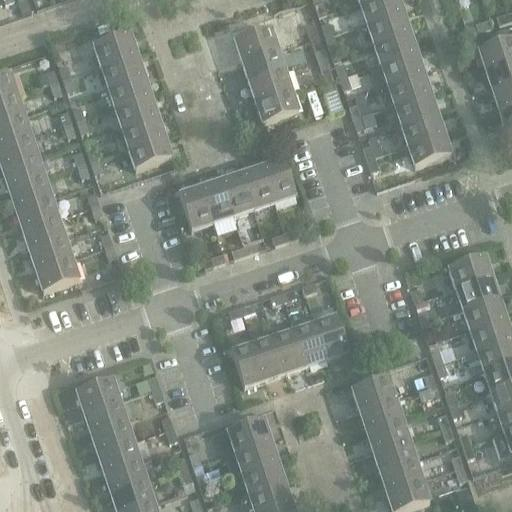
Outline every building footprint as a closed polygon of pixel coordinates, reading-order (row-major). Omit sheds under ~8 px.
[(356,0),(360,8),(385,0),(356,0)] [(396,0),(385,0),(360,8),(367,29),(402,17),(396,0)] [(318,22),(327,20),(322,7),(314,10),(318,22)] [(28,9),(20,12),(23,20),(31,17),(28,9)] [(402,17),(367,29),(374,49),(409,38),(402,17)] [(496,22),(499,31),(511,27),(508,18),(496,22)] [(491,34),(488,25),(475,29),(478,38),(491,34)] [(321,30),(325,43),(334,40),(329,27),(321,30)] [(306,33),(310,46),(319,43),(315,30),(306,33)] [(235,47),(242,68),(278,56),(270,35),(235,47)] [(409,38),(374,49),(380,70),(416,58),(409,38)] [(93,51),(101,73),(137,62),(129,39),(93,51)] [(334,40),(325,43),(329,55),(338,52),(334,40)] [(319,43),(310,46),(314,57),(323,54),(319,43)] [(511,44),(478,56),(486,78),(511,68),(511,44)] [(278,56),(242,68),(249,89),(285,77),(278,56)] [(416,58),(380,70),(387,90),(423,78),(416,58)] [(137,62),(101,73),(107,94),(143,82),(137,62)] [(511,68),(486,78),(493,98),(511,91),(511,68)] [(335,71),(339,84),(347,81),(343,69),(335,71)] [(59,74),(63,86),(72,83),(68,71),(59,74)] [(320,74),(324,86),(333,83),(329,71),(320,74)] [(49,90),(50,90),(58,88),(54,75),(46,78),(49,90)] [(285,77),(249,89),(256,109),(291,97),(285,77)] [(46,78),(39,81),(43,92),(49,90),(46,78)] [(423,78),(387,90),(394,111),(430,99),(423,78)] [(0,82),(0,106),(17,101),(10,79),(0,82)] [(347,81),(339,84),(343,96),(351,93),(347,81)] [(143,82),(107,94),(114,114),(150,102),(143,82)] [(72,83),(63,86),(67,98),(76,95),(72,83)] [(333,83),(324,86),(328,98),(337,95),(333,83)] [(58,88),(50,90),(54,102),(62,100),(58,88)] [(511,91),(493,98),(499,118),(511,113),(511,91)] [(291,97),(256,109),(263,131),(299,119),(291,97)] [(430,99),(394,111),(401,131),(437,119),(430,99)] [(17,101),(0,106),(0,129),(24,121),(17,101)] [(150,102),(114,114),(121,135),(157,123),(150,102)] [(348,112),(352,124),(361,122),(357,109),(348,112)] [(73,115),(77,127),(85,124),(81,112),(73,115)] [(511,113),(499,118),(507,139),(511,137),(511,113)] [(59,119),(63,131),(71,129),(67,117),(59,119)] [(437,119),(401,131),(408,152),(444,140),(437,119)] [(24,121),(0,129),(0,151),(31,142),(24,121)] [(361,122),(352,124),(357,137),(365,134),(361,122)] [(157,123),(121,135),(128,156),(164,144),(157,123)] [(85,124),(77,127),(81,139),(89,136),(85,124)] [(71,129),(63,131),(67,143),(75,141),(71,129)] [(444,140),(408,152),(415,173),(451,161),(444,140)] [(31,142),(0,151),(0,170),(1,174),(37,162),(31,142)] [(164,144),(128,156),(135,177),(171,165),(164,144)] [(362,153),(367,166),(375,163),(371,150),(362,153)] [(87,156),(91,168),(99,165),(95,153),(87,156)] [(73,160),(77,172),(85,170),(81,158),(73,160)] [(37,162),(1,174),(8,195),(44,183),(37,162)] [(375,163),(367,166),(371,177),(379,175),(375,163)] [(99,165),(91,168),(95,180),(103,177),(99,165)] [(283,166),(261,173),(273,208),(295,201),(283,166)] [(85,170),(77,172),(81,184),(89,182),(85,170)] [(261,173),(242,180),(253,215),(273,208),(261,173)] [(242,180),(221,187),(233,222),(253,215),(242,180)] [(44,183),(8,195),(15,216),(51,204),(44,183)] [(221,187),(200,194),(212,229),(233,222),(221,187)] [(192,236),(212,229),(200,194),(180,200),(192,236)] [(91,215),(99,212),(95,199),(87,202),(91,215)] [(51,204),(15,216),(22,236),(58,224),(51,204)] [(99,212),(91,215),(95,226),(103,223),(99,212)] [(58,224),(22,236),(29,256),(65,245),(58,224)] [(296,234),(284,238),(286,246),(299,242),(296,234)] [(272,242),(275,250),(286,246),(284,238),(272,242)] [(100,242),(104,254),(113,252),(108,239),(100,242)] [(65,245),(29,256),(36,277),(72,265),(65,245)] [(255,248),(243,252),(246,260),(258,256),(255,248)] [(117,264),(113,252),(104,254),(108,266),(117,264)] [(234,264),(246,260),(243,252),(231,256),(234,264)] [(213,271),(225,267),(222,259),(211,263),(213,271)] [(449,273),(456,295),(491,283),(484,262),(449,273)] [(72,265),(36,277),(43,299),(79,287),(72,265)] [(491,283),(456,295),(463,315),(498,304),(491,283)] [(314,287),(302,291),(305,299),(316,296),(314,287)] [(293,294),(281,298),(284,306),(295,303),(293,294)] [(418,294),(410,296),(414,308),(422,306),(418,294)] [(272,311),(284,307),(284,306),(281,298),(269,302),(272,311)] [(498,304),(463,315),(470,336),(505,324),(498,304)] [(252,308),(240,312),(243,321),(255,316),(252,308)] [(231,325),(243,321),(240,312),(228,316),(231,325)] [(333,312),(310,319),(311,321),(314,330),(326,365),(348,358),(333,312)] [(417,317),(421,329),(429,326),(425,314),(417,317)] [(291,328),(294,336),(306,372),(326,365),(314,330),(311,321),(291,328)] [(505,324),(470,336),(477,356),(511,345),(505,324)] [(429,326),(421,329),(425,341),(433,338),(429,326)] [(294,336),(273,344),(285,379),(306,372),(294,336)] [(273,344),(253,351),(264,386),(285,379),(273,344)] [(477,356),(465,360),(472,380),(484,377),(511,367),(511,344),(511,345),(477,356)] [(244,392),(264,386),(253,351),(232,358),(244,392)] [(431,358),(435,370),(443,367),(439,356),(431,358)] [(443,367),(435,370),(439,382),(447,379),(443,367)] [(511,367),(484,377),(490,397),(511,389),(511,367)] [(423,381),(427,393),(435,391),(431,378),(423,381)] [(149,383),(153,395),(161,392),(157,380),(149,383)] [(352,395),(359,416),(394,405),(387,383),(352,395)] [(76,397),(84,418),(120,407),(112,385),(76,397)] [(511,389),(490,397),(497,418),(511,412),(511,389)] [(435,391),(427,393),(431,405),(439,402),(435,391)] [(165,405),(161,392),(153,395),(157,407),(165,405)] [(445,399),(449,411),(457,408),(453,397),(445,399)] [(394,405),(359,416),(366,437),(401,425),(394,405)] [(120,407),(84,418),(90,439),(126,427),(120,407)] [(461,420),(457,408),(449,411),(453,423),(461,420)] [(511,412),(497,418),(504,438),(511,435),(511,412)] [(437,422),(441,434),(449,431),(445,420),(437,422)] [(166,436),(174,433),(170,422),(162,425),(166,436)] [(228,436),(235,458),(270,446),(263,425),(228,436)] [(401,425),(366,437),(373,457),(408,445),(401,425)] [(126,427),(90,439),(97,459),(133,447),(126,427)] [(449,431),(441,434),(445,446),(453,443),(449,431)] [(174,433),(166,436),(171,448),(178,446),(174,433)] [(511,435),(504,438),(492,442),(499,463),(511,458),(511,435)] [(459,440),(463,452),(471,449),(467,437),(459,440)] [(408,445),(373,457),(380,478),(415,466),(408,445)] [(270,446),(235,458),(241,478),(277,466),(270,446)] [(133,447),(97,459),(104,480),(140,468),(133,447)] [(471,449),(463,452),(466,463),(474,461),(471,449)] [(200,469),(200,468),(196,457),(190,459),(193,471),(200,469)] [(451,463),(455,475),(462,472),(459,460),(451,463)] [(176,465),(180,477),(188,474),(184,462),(176,465)] [(277,466),(241,478),(248,499),(283,487),(277,466)] [(415,466),(380,478),(387,498),(421,486),(415,466)] [(140,468),(104,480),(111,500),(146,488),(140,468)] [(462,472),(455,475),(459,487),(466,484),(462,472)] [(192,486),(188,474),(180,477),(184,489),(192,486)] [(196,480),(200,492),(207,489),(203,477),(196,480)] [(421,486),(387,498),(391,511),(415,511),(428,508),(421,486)] [(283,487),(248,499),(252,511),(276,511),(290,507),(283,487)] [(146,488),(111,500),(115,511),(144,511),(153,509),(146,488)] [(212,501),(207,489),(200,492),(204,503),(212,501)] [(467,492),(455,496),(460,511),(472,507),(467,492)]
